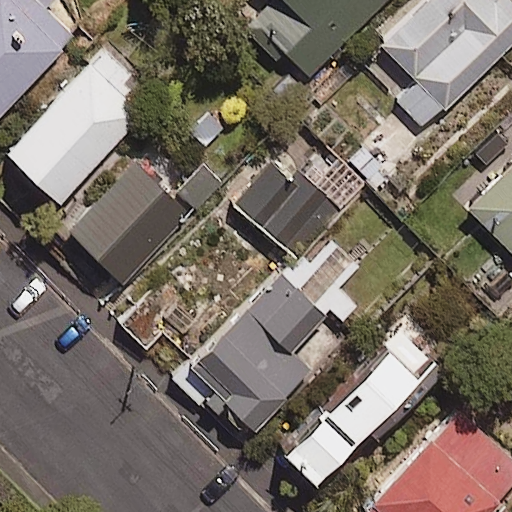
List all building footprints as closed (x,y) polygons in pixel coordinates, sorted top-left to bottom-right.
[(0,0),(0,101),(70,34),(42,6),(48,0),(0,0)] [(280,47),(305,72),(375,0),(259,0),(239,21),(274,54),(280,47)] [(420,127),(444,104),(511,38),(511,0),(413,0),(377,36),(414,74),(390,96),(420,127)] [(116,84),(131,70),(101,40),(1,140),(54,193),(140,108),(116,84)] [(203,149),(228,123),(205,101),(180,127),(203,149)] [(511,144),(462,193),(511,243),(511,144)] [(188,207),(129,148),(60,218),(120,277),(188,207)] [(331,201),(316,186),(300,171),(293,179),(267,154),(228,194),(285,249),(331,201)] [(225,187),(201,161),(175,185),(199,211),(225,187)] [(276,266),(184,356),(248,421),(306,364),(288,346),(322,312),(276,266)] [(139,298),(117,319),(143,347),(165,326),(139,298)] [(396,321),(274,440),(305,471),(426,352),(396,321)] [(376,511),(486,511),(511,489),(511,452),(462,399),(360,494),(376,511)]
